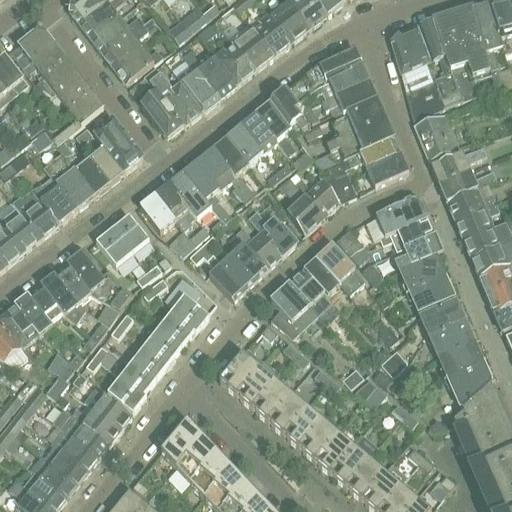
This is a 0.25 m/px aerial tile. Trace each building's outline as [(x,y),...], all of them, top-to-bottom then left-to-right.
[(83,0),(71,10),(70,19),(79,30),(107,8),(115,3),(117,1),(118,0),(83,0)] [(107,8),(79,30),(90,45),(118,23),(115,19),(113,16),(124,7),(132,0),(118,0),(117,1),(115,3),(107,8)] [(160,0),(133,0),(139,7),(140,8),(148,13),(162,2),(160,0)] [(219,0),(227,9),(227,10),(238,1),(237,0),(219,0)] [(283,0),(289,8),(310,36),(327,21),(311,0),(283,0)] [(311,0),(327,21),(341,11),(346,7),(346,6),(341,0),(311,0)] [(241,3),(232,10),(238,18),(248,11),(241,3)] [(511,58),(511,20),(506,6),(489,10),(500,44),(503,53),(505,61),(511,58)] [(213,8),(201,18),(207,25),(219,16),(218,15),(213,8)] [(278,10),(268,18),(291,50),(310,36),(289,8),(281,14),(278,10)] [(493,56),(503,53),(500,44),(489,10),(470,15),(491,81),(496,96),(511,91),(511,81),(510,73),(508,74),(506,69),(498,71),(493,56)] [(197,13),(180,26),(191,39),(207,26),(207,25),(201,18),(197,13)] [(468,15),(452,20),(467,69),(468,69),(475,86),(491,81),(484,59),(470,15),(468,15)] [(261,29),(253,36),(274,63),(287,53),(291,50),(268,18),(267,18),(258,25),(261,29)] [(221,20),(215,25),(223,35),(229,30),(221,20)] [(479,101),(474,86),(475,86),(468,69),(467,69),(452,20),(434,26),(446,62),(452,80),(462,108),(479,101)] [(118,23),(90,45),(103,62),(130,39),(143,29),(144,28),(139,21),(125,31),(122,27),(118,23)] [(180,26),(168,36),(178,49),(191,39),(180,26)] [(430,69),(439,65),(443,77),(439,78),(441,83),(435,85),(435,86),(436,85),(445,113),(462,108),(452,80),(446,62),(434,26),(432,26),(420,31),(417,32),(430,69)] [(130,39),(103,62),(114,77),(143,55),(136,46),(148,36),(143,29),(130,39)] [(210,29),(197,39),(198,40),(204,48),(217,38),(210,29)] [(242,39),(232,47),(234,50),(236,49),(237,50),(234,52),(254,78),(274,63),(253,36),(252,37),(246,29),(238,35),(242,39)] [(398,41),(391,49),(401,81),(430,69),(417,32),(398,41)] [(19,52),(11,58),(23,74),(24,73),(25,73),(54,50),(45,39),(37,37),(19,52)] [(36,74),(43,84),(44,84),(67,67),(54,50),(25,73),(29,79),(36,74)] [(222,51),(212,58),(237,92),(254,78),(234,52),(232,54),(227,57),(222,51)] [(143,55),(114,77),(126,92),(154,70),(163,63),(163,62),(162,62),(159,58),(157,55),(148,61),(143,55)] [(190,55),(182,62),(190,73),(193,70),(220,104),(236,92),(237,92),(212,58),(211,57),(199,66),(190,55)] [(349,55),(319,69),(326,86),(328,86),(327,84),(361,70),(355,57),(349,55)] [(29,91),(5,62),(0,65),(0,87),(13,104),(29,91)] [(56,99),(69,117),(91,98),(67,67),(44,84),(43,84),(36,90),(48,105),(56,99)] [(298,87),(287,95),(298,110),(304,105),(308,102),(308,101),(310,100),(311,100),(319,94),(330,89),(328,85),(328,86),(326,86),(319,69),(306,79),(298,87)] [(190,73),(178,82),(180,86),(204,117),(217,106),(218,106),(220,104),(193,70),(190,73)] [(330,89),(319,94),(311,100),(312,103),(323,99),(325,106),(368,87),(361,70),(327,84),(328,86),(328,85),(330,89)] [(156,73),(143,82),(144,83),(148,89),(149,88),(157,98),(184,133),(191,127),(204,117),(180,86),(171,93),(161,79),(156,74),(156,73)] [(412,128),(445,113),(436,85),(435,86),(414,95),(412,86),(404,89),(407,103),(412,128)] [(0,87),(0,113),(13,104),(0,87)] [(376,105),(368,87),(325,106),(322,107),(326,116),(339,110),(343,119),(376,105)] [(292,135),(295,140),(310,134),(300,121),(300,120),(297,116),(301,114),(298,110),(287,95),(270,109),(292,135)] [(104,115),(91,98),(69,117),(76,125),(51,145),(56,151),(63,146),(104,115)] [(157,98),(140,110),(164,141),(172,142),(184,133),(157,98)] [(303,117),(304,118),(311,114),(304,105),(298,110),(301,114),(297,116),(300,120),(303,117)] [(330,159),(315,166),(321,175),(343,165),(364,156),(393,143),(376,105),(346,118),(348,122),(331,129),(336,142),(334,143),(335,145),(326,149),(330,159)] [(285,141),(291,136),(292,135),(270,109),(255,121),(277,149),(278,149),(288,162),(296,156),(285,141)] [(304,118),(311,128),(320,125),(311,114),(304,118)] [(446,119),(414,132),(428,167),(460,155),(446,119)] [(33,124),(36,128),(41,134),(42,133),(46,130),(38,120),(33,124)] [(255,121),(241,133),(262,160),(262,159),(263,160),(277,149),(255,121)] [(45,137),(42,133),(41,134),(36,128),(33,124),(24,131),(27,135),(24,137),(32,147),(45,137)] [(103,138),(107,144),(111,149),(104,154),(124,179),(124,180),(140,168),(140,162),(119,135),(118,135),(114,130),(103,138)] [(303,137),(307,146),(323,138),(319,131),(303,137)] [(241,133),(226,145),(248,171),(262,160),(241,133)] [(87,134),(75,143),(80,149),(92,140),(87,134)] [(31,147),(32,147),(24,137),(13,146),(20,156),(31,147)] [(45,137),(32,147),(31,147),(38,157),(52,147),(45,137)] [(401,160),(393,143),(364,156),(343,165),(347,174),(363,167),(367,175),(401,160)] [(245,186),(239,180),(250,172),(248,171),(226,145),(213,155),(251,203),(257,198),(246,185),(245,186)] [(9,164),(20,156),(13,146),(2,154),(9,164)] [(64,162),(71,156),(63,146),(56,151),(62,159),(61,159),(64,162)] [(46,153),(55,164),(43,173),(50,183),(51,183),(77,216),(96,202),(75,177),(74,176),(64,162),(61,159),(53,148),(46,153)] [(462,159),(431,172),(439,190),(470,177),(467,170),(486,162),(483,153),(463,161),(462,159)] [(9,164),(2,154),(0,155),(0,170),(1,171),(9,164)] [(104,154),(89,166),(109,191),(124,179),(104,154)] [(213,155),(198,167),(221,196),(229,190),(233,195),(245,208),(251,203),(213,155)] [(299,176),(312,165),(306,156),(292,167),(299,176)] [(22,160),(13,167),(11,168),(17,176),(28,168),(22,160)] [(375,193),(408,178),(401,160),(367,175),(375,193)] [(343,208),(356,202),(344,175),(347,174),(343,165),(321,175),(343,208)] [(89,166),(75,177),(96,202),(109,191),(89,166)] [(219,207),(214,200),(219,196),(219,197),(221,196),(198,167),(183,179),(205,207),(211,213),(221,224),(224,229),(231,223),(218,208),(219,207)] [(0,178),(5,186),(17,177),(17,176),(11,168),(0,176),(0,178)] [(291,176),(291,175),(286,170),(277,177),(272,171),(271,172),(281,184),(291,176)] [(272,191),(281,184),(271,172),(262,179),(268,185),(272,191)] [(493,177),(474,185),(470,177),(439,190),(446,207),(477,195),(478,197),(489,192),(488,190),(496,186),(493,177)] [(301,185),(296,178),(289,185),(324,224),(340,209),(323,187),(312,197),(301,185)] [(197,225),(211,213),(205,207),(183,179),(170,190),(189,216),(196,223),(197,225)] [(59,231),(77,216),(51,183),(50,183),(41,190),(42,192),(34,198),(59,231)] [(289,203),(297,211),(289,219),(305,241),(324,224),(289,185),(279,192),(283,196),(280,199),(286,205),(289,203)] [(190,227),(196,223),(189,216),(170,190),(155,201),(175,227),(183,237),(192,230),(190,227)] [(446,207),(455,227),(485,215),(496,210),(489,192),(478,197),(477,195),(446,207)] [(31,195),(14,209),(41,245),(59,231),(34,198),(34,199),(31,195)] [(140,212),(160,238),(175,227),(155,201),(140,212)] [(389,215),(375,222),(383,242),(389,240),(398,236),(427,225),(427,223),(420,208),(413,205),(389,215)] [(9,231),(4,234),(23,259),(41,245),(14,209),(13,210),(2,219),(9,231)] [(455,227),(463,246),(493,233),(503,229),(498,219),(499,218),(496,210),(485,215),(455,227)] [(248,224),(260,238),(283,264),(298,250),(275,225),(268,231),(256,217),(248,224)] [(129,222),(113,235),(133,260),(149,247),(129,222)] [(211,233),(215,237),(224,229),(221,224),(211,233)] [(384,251),(392,248),(396,258),(393,259),(393,260),(406,254),(435,243),(427,225),(398,236),(389,240),(383,242),(384,243),(381,245),(384,251)] [(503,229),(493,233),(463,246),(471,265),(501,252),(501,251),(511,247),(511,246),(511,241),(506,227),(503,229)] [(0,267),(5,274),(23,259),(4,234),(0,228),(0,267)] [(203,233),(189,244),(189,245),(194,252),(209,240),(203,233)] [(260,238),(253,245),(243,233),(235,240),(238,243),(268,277),(283,264),(260,238)] [(133,260),(113,235),(96,248),(115,271),(116,273),(133,260)] [(337,246),(350,261),(356,256),(357,255),(357,254),(359,252),(363,250),(349,235),(347,237),(337,246)] [(183,237),(169,250),(183,263),(194,252),(189,245),(189,244),(183,237)] [(207,255),(208,255),(217,247),(213,241),(202,251),(207,255)] [(239,257),(233,262),(256,287),(268,277),(238,243),(231,250),(239,257)] [(393,260),(400,275),(435,262),(442,259),(435,243),(406,254),(393,260)] [(511,247),(501,251),(501,252),(471,265),(479,283),(510,270),(511,268),(509,270),(505,261),(511,256),(511,247)] [(354,274),(332,250),(316,265),(336,287),(338,289),(340,288),(350,300),(359,310),(372,298),(364,288),(365,287),(354,275),(354,274)] [(217,276),(211,282),(233,307),(245,297),(222,272),(223,271),(208,255),(207,255),(202,251),(189,262),(196,269),(204,262),(217,276)] [(357,255),(356,256),(350,261),(349,261),(358,271),(366,264),(357,255)] [(109,275),(100,281),(83,259),(67,271),(90,300),(89,301),(101,307),(106,310),(119,317),(132,299),(109,275)] [(233,262),(223,271),(222,272),(245,297),(256,287),(233,262)] [(400,275),(410,297),(444,282),(435,262),(400,275)] [(316,265),(302,278),(326,303),(328,301),(327,300),(338,289),(336,287),(316,265)] [(383,284),(372,268),(362,276),(373,291),(383,284)] [(487,302),(511,290),(511,268),(510,270),(479,283),(487,302)] [(157,270),(146,277),(152,284),(162,277),(157,270)] [(67,271),(54,281),(77,311),(78,310),(89,301),(90,300),(67,271)] [(136,285),(141,292),(152,284),(146,277),(136,285)] [(302,278),(288,290),(318,322),(332,309),(326,303),(302,278)] [(54,281),(41,291),(62,317),(64,321),(76,330),(86,315),(78,310),(77,311),(54,281)] [(419,318),(453,303),(444,282),(410,297),(419,318)] [(163,284),(152,292),(158,299),(168,291),(163,284)] [(271,306),(279,316),(293,331),(290,334),(297,341),(318,322),(288,290),(271,306)] [(511,290),(487,302),(494,320),(511,312),(511,290)] [(41,291),(28,301),(49,328),(51,330),(49,327),(62,317),(41,291)] [(142,299),(142,300),(147,306),(158,299),(152,292),(142,299)] [(392,307),(384,297),(376,303),(383,313),(392,307)] [(28,301),(16,311),(37,340),(39,342),(53,332),(51,330),(49,328),(28,301)] [(209,322),(207,320),(184,302),(171,318),(196,339),(209,322)] [(455,307),(421,322),(430,343),(464,328),(455,307)] [(102,327),(101,328),(108,333),(108,332),(109,332),(119,317),(106,310),(97,324),(102,327)] [(16,311),(0,322),(0,328),(20,354),(37,340),(16,311)] [(511,312),(494,320),(502,339),(511,335),(511,334),(511,312)] [(182,353),(190,342),(194,338),(196,339),(171,318),(159,334),(182,353)] [(127,320),(117,332),(123,337),(133,325),(127,320)] [(389,352),(400,344),(404,340),(393,327),(379,339),(389,352)] [(0,328),(0,364),(0,365),(1,364),(13,374),(27,363),(25,360),(20,354),(0,328)] [(101,328),(92,340),(99,344),(108,333),(101,328)] [(430,343),(439,363),(473,348),(464,328),(430,343)] [(268,329),(262,337),(271,345),(277,337),(268,329)] [(117,332),(111,340),(118,344),(123,337),(117,332)] [(159,334),(155,339),(146,350),(169,368),(182,353),(159,334)] [(84,351),(90,356),(99,344),(92,340),(84,351)] [(292,365),(299,357),(289,348),(282,357),(292,365)] [(439,363),(448,383),(482,368),(473,348),(439,363)] [(157,384),(167,372),(169,368),(146,350),(134,366),(157,384)] [(108,357),(102,352),(93,363),(99,369),(108,357)] [(265,367),(249,353),(220,386),(237,400),(260,373),(265,367)] [(382,368),(391,360),(385,353),(376,361),(382,368)] [(391,360),(382,368),(381,370),(393,383),(405,373),(408,369),(397,356),(392,360),(391,360)] [(299,357),(292,365),(303,374),(310,366),(299,357)] [(76,374),(83,365),(77,359),(68,369),(74,374),(75,373),(76,374)] [(93,377),(99,369),(93,363),(86,372),(93,377)] [(134,366),(132,368),(121,382),(146,402),(144,400),(157,384),(134,366)] [(491,388),(482,368),(448,383),(456,402),(491,388)] [(68,369),(58,382),(65,386),(74,374),(68,369)] [(275,386),(260,373),(237,400),(252,413),(275,386)] [(324,391),(330,383),(320,374),(313,383),(324,391)] [(393,383),(382,374),(374,383),(385,393),(393,384),(393,383)] [(351,395),(364,384),(356,375),(343,386),(351,395)] [(72,388),(73,389),(79,393),(86,383),(80,378),(72,388)] [(414,389),(407,383),(402,379),(391,392),(403,403),(414,389)] [(60,399),(68,390),(69,389),(65,386),(58,382),(45,398),(55,406),(60,399)] [(121,382),(108,399),(107,399),(133,419),(146,402),(121,382)] [(330,383),(324,391),(334,400),(341,392),(330,383)] [(370,399),(377,392),(369,385),(355,397),(364,405),(370,399)] [(22,396),(24,397),(28,401),(36,392),(36,393),(37,392),(30,386),(22,396)] [(291,399),(275,386),(252,413),(268,426),(291,399)] [(456,402),(462,415),(463,418),(455,426),(457,431),(463,428),(500,511),(511,511),(511,434),(491,388),(456,402)] [(26,407),(25,408),(36,416),(47,402),(36,393),(36,392),(28,401),(29,402),(25,406),(26,407)] [(377,392),(370,399),(380,408),(387,401),(377,392)] [(84,408),(94,416),(120,436),(132,422),(105,401),(95,394),(84,408)] [(12,399),(3,410),(2,411),(12,419),(21,407),(12,399)] [(69,407),(60,399),(55,406),(63,413),(69,407)] [(268,426),(283,439),(306,412),(291,399),(268,426)] [(412,414),(417,408),(418,408),(407,399),(402,405),(412,414)] [(25,430),(36,416),(25,408),(14,421),(25,430)] [(401,426),(408,418),(398,409),(391,417),(401,426)] [(0,414),(0,433),(12,419),(2,411),(0,414)] [(322,425),(315,420),(306,412),(283,439),(299,453),(322,425)] [(77,414),(72,420),(71,421),(109,451),(120,436),(94,416),(88,423),(77,414)] [(408,418),(401,426),(412,434),(418,426),(408,418)] [(15,442),(25,430),(14,421),(4,434),(15,442)] [(98,465),(109,451),(71,421),(59,435),(61,436),(98,465)] [(437,424),(428,435),(434,440),(449,434),(437,424)] [(299,453),(314,466),(337,439),(322,425),(299,453)] [(161,458),(176,473),(202,442),(187,426),(161,458)] [(0,452),(4,455),(15,442),(4,434),(0,439),(0,452)] [(15,441),(23,446),(28,440),(21,434),(15,441)] [(87,479),(98,465),(61,436),(51,449),(53,451),(53,452),(87,479)] [(314,466),(330,479),(353,452),(337,439),(314,466)] [(176,473),(190,488),(216,457),(202,442),(176,473)] [(76,492),(87,479),(53,452),(44,463),(42,461),(40,463),(76,492)] [(368,465),(353,452),(330,479),(345,492),(368,465)] [(408,461),(418,470),(425,462),(414,453),(408,461)] [(190,488),(204,503),(230,472),(216,457),(190,488)] [(435,470),(425,462),(418,470),(428,478),(435,470)] [(66,506),(76,492),(40,463),(30,476),(66,506)] [(384,478),(368,465),(345,492),(361,505),(384,478)] [(204,503),(212,511),(223,511),(244,487),(230,472),(204,503)] [(45,511),(60,511),(66,506),(30,476),(28,475),(26,478),(31,483),(24,492),(23,493),(30,499),(32,496),(39,502),(37,505),(45,511)] [(361,505),(368,511),(382,511),(400,491),(384,478),(361,505)] [(440,488),(450,496),(456,489),(446,480),(440,488)] [(45,511),(37,505),(39,502),(32,496),(30,499),(23,493),(24,492),(16,486),(9,495),(21,505),(15,511),(45,511)] [(148,494),(138,486),(133,492),(142,500),(148,494)] [(223,511),(249,511),(258,502),(244,487),(223,511)] [(382,511),(408,511),(415,505),(400,491),(382,511)] [(148,511),(130,496),(116,511),(148,511)] [(161,511),(165,508),(155,499),(149,506),(155,511),(161,511)] [(267,511),(258,502),(249,511),(267,511)]
